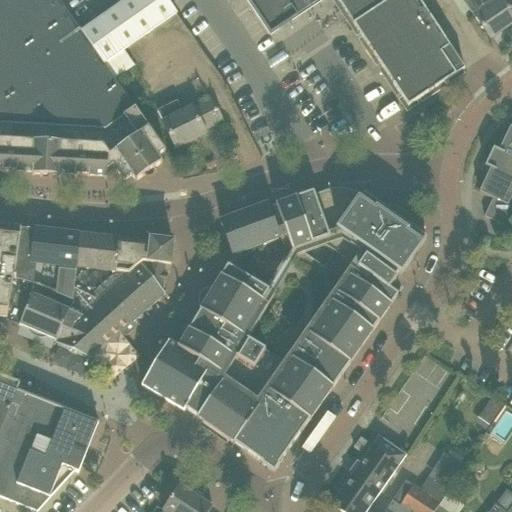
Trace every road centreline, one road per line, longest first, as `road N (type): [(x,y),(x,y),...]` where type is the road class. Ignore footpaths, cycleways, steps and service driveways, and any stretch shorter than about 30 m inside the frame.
road 1 (tertiary): [(294,504),(445,271),(452,175)]
road 2 (residential): [(294,504),(185,440),(158,441)]
road 3 (residential): [(318,175),(452,175)]
